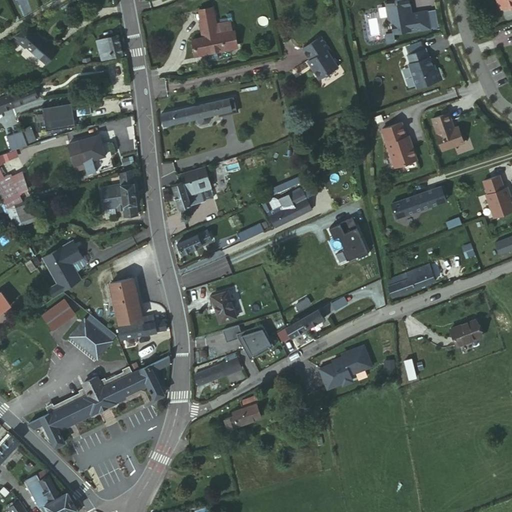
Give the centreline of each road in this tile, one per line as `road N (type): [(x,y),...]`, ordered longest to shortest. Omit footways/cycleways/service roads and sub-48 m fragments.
road 1 (secondary): [(128,0),(158,230),(178,311),(175,420)]
road 2 (unclassified): [(175,420),(369,320),(511,264)]
road 3 (residential): [(100,511),(0,410)]
road 4 (residential): [(511,104),(484,83),(460,0)]
